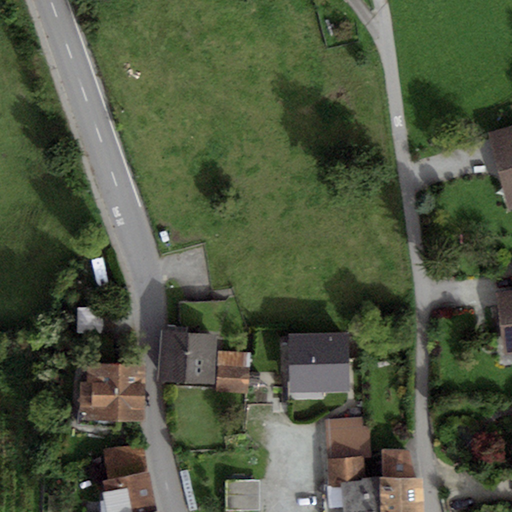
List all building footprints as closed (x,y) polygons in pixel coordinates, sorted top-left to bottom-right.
[(511,125),(488,132),(492,149),(486,151),(492,172),(498,171),(508,209),(511,208),(511,125)] [(511,290),(497,293),(504,356),(511,355),(511,290)] [(179,302),(180,332),(217,335),(222,335),(219,301),(179,302)] [(104,309),(77,308),(77,334),(104,334),(104,309)] [(180,332),(162,331),(159,381),(214,385),(217,335),(180,332)] [(349,332),(288,333),(289,393),(350,392),(349,332)] [(110,338),(92,338),(92,366),(110,366),(110,338)] [(251,353),(219,351),(216,391),(248,394),(251,353)] [(92,366),(87,365),(87,392),(80,392),(79,415),(76,415),(76,426),(115,426),(115,420),(144,421),(144,366),(110,366),(92,366)] [(325,419),(328,459),(364,457),(371,457),(369,417),(325,419)] [(107,480),(147,472),(144,445),(103,449),(107,480)] [(382,449),(382,477),(416,477),(410,450),(382,449)] [(328,459),(326,459),(327,480),(365,478),(364,457),(328,459)] [(107,480),(100,482),(106,511),(158,511),(151,472),(147,472),(107,480)] [(343,507),(343,511),(380,511),(379,477),(365,478),(327,480),(327,507),(343,507)] [(382,477),(379,477),(380,511),(423,511),(421,477),(416,477),(382,477)] [(259,480),(225,479),(224,511),(258,511),(259,480)]
